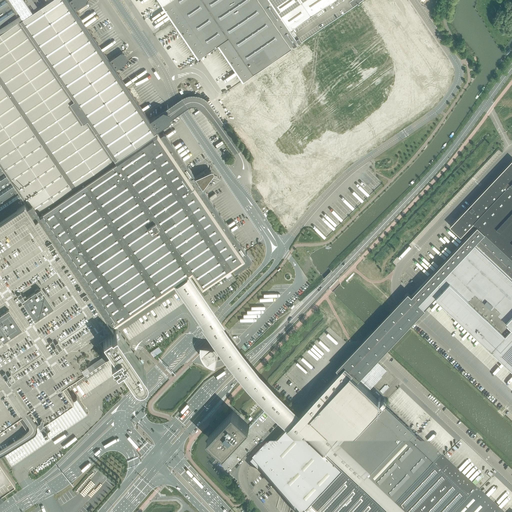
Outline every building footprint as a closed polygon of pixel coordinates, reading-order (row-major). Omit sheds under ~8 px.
[(0,0),(0,497),(2,496),(2,494),(1,493),(2,491),(14,483),(0,462),(0,447),(22,432),(39,421),(72,399),(73,398),(62,382),(66,380),(108,351),(109,351),(98,335),(117,322),(39,209),(156,129),(169,121),(162,110),(149,119),(115,69),(127,61),(121,51),(109,60),(90,33),(75,10),(88,1),(86,0),(68,0),(0,0)] [(243,80),(248,77),(247,77),(290,49),(289,49),(361,0),(159,0),(198,57),(218,43),(243,80)] [(225,271),(228,276),(231,273),(228,269),(244,258),(197,189),(210,181),(203,171),(191,179),(156,129),(39,209),(117,322),(187,275),(191,272),(201,287),(200,288),(204,294),(206,292),(207,290),(204,286),(225,271)] [(479,224),(511,255),(511,159),(450,226),(461,236),(464,232),(468,236),(479,224)] [(179,280),(175,283),(193,308),(201,320),(219,342),(218,343),(218,346),(216,348),(206,346),(205,348),(206,350),(206,352),(206,354),(207,355),(208,357),(210,358),(211,359),(213,360),(214,361),(216,361),(218,351),(220,350),(223,350),(224,349),(233,361),(249,381),(267,401),(281,415),(290,424),(287,428),(326,464),(327,463),(342,478),(378,511),(399,511),(395,508),(368,483),(370,481),(339,450),(370,416),(383,403),(387,400),(384,397),(381,401),(358,380),(426,308),(425,307),(419,302),(420,301),(466,252),(475,243),(511,277),(511,257),(478,225),(468,236),(452,252),(416,290),(413,294),(412,295),(408,292),(337,368),(340,371),(297,417),(273,394),(256,376),(240,356),(225,335),(213,312),(198,291),(187,275),(179,280)] [(420,301),(419,302),(425,307),(426,306),(436,295),(511,366),(511,277),(475,243),(466,252),(420,301)] [(117,322),(98,335),(109,351),(110,352),(113,357),(113,358),(116,361),(117,361),(117,360),(117,361),(120,360),(124,359),(125,361),(125,362),(127,364),(128,366),(131,370),(134,374),(137,378),(140,378),(143,377),(147,373),(148,370),(147,367),(138,354),(137,352),(129,340),(117,322)] [(162,351),(158,346),(150,352),(154,357),(162,351)] [(370,416),(339,450),(370,481),(415,433),(411,430),(412,430),(386,406),(383,403),(370,416)] [(233,411),(208,438),(210,439),(213,442),(214,443),(224,453),(227,450),(243,432),(249,426),(249,425),(249,426),(247,424),(239,416),(237,414),(233,411)] [(287,428),(252,465),(253,465),(258,469),(258,470),(259,470),(294,511),(295,511),(296,511),(310,511),(316,506),(342,478),(327,463),(326,464),(287,428)] [(370,481),(368,483),(395,508),(442,458),(439,456),(439,455),(418,435),(417,436),(415,433),(370,481)] [(12,459),(15,464),(21,461),(19,458),(21,457),(20,455),(12,459)] [(442,458),(395,508),(399,511),(458,511),(477,492),(478,491),(461,475),(460,476),(459,475),(460,474),(442,458),(442,459),(442,458)] [(310,511),(378,511),(342,478),(316,506),(310,511)] [(477,492),(458,511),(500,511),(478,491),(478,492),(478,491),(477,492)] [(89,511),(103,496),(100,493),(98,495),(95,492),(83,506),(89,511)]
